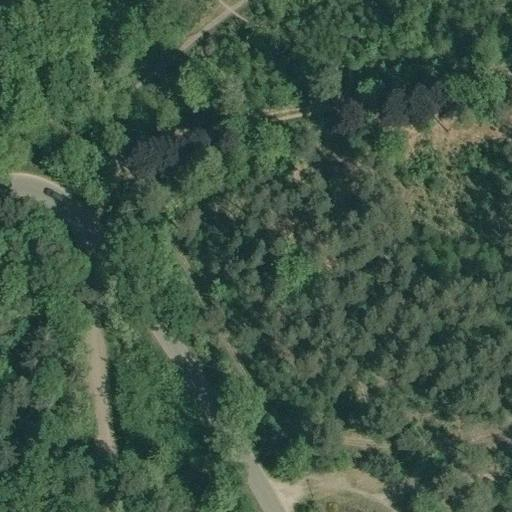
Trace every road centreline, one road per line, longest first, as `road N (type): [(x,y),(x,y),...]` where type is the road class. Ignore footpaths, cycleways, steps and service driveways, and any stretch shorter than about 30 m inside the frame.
road 1 (unclassified): [(281,511),(102,240),(44,190),(0,185)]
road 2 (track): [(112,511),(87,281),(94,232)]
